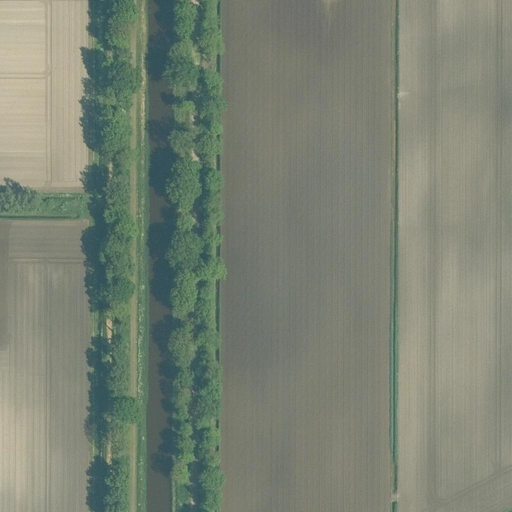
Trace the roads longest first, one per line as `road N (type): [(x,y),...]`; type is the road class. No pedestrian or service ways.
road 1 (track): [(193,0),(191,511)]
road 2 (track): [(136,0),(136,511)]
